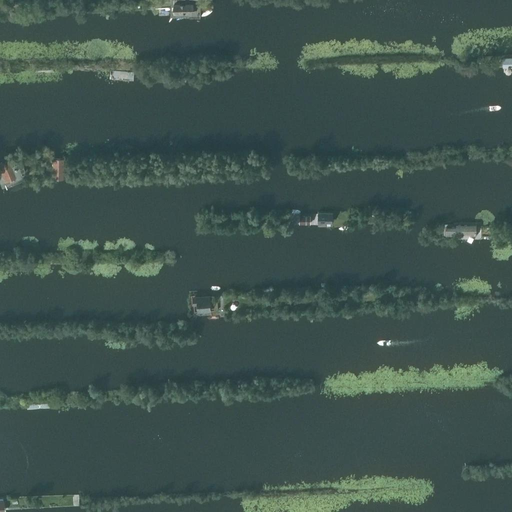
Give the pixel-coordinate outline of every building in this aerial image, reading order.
[(199,1),(171,1),(171,18),(200,19),(199,1)] [(9,158),(0,161),(0,170),(4,181),(15,177),(16,179),(22,177),(19,169),(23,167),(21,162),(12,165),(9,158)] [(333,212),(318,212),(318,222),(333,222),(333,212)] [(456,228),(445,228),(446,236),(477,236),(476,225),(456,225),(456,228)] [(210,296),(192,297),(193,306),(197,306),(197,313),(211,313),(210,296)]
